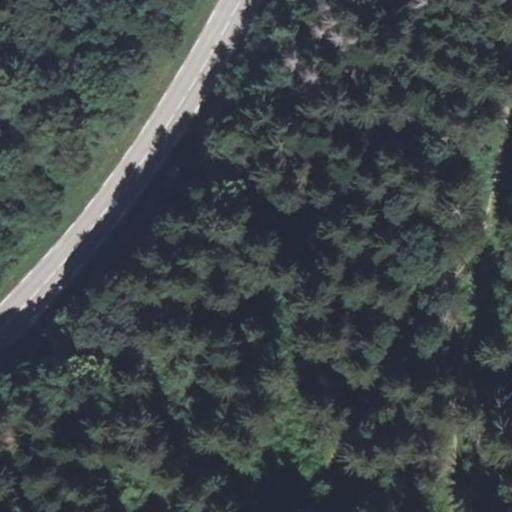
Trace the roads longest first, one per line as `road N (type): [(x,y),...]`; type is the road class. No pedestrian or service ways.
road 1 (secondary): [(236,0),(214,44),(0,330)]
road 2 (track): [(454,511),(465,273)]
